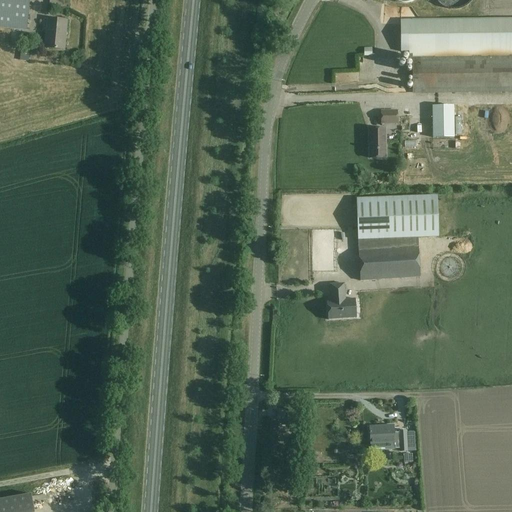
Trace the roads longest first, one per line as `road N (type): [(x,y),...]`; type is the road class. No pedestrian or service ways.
road 1 (primary): [(149,511),(192,0)]
road 2 (unclassified): [(109,511),(148,0)]
road 3 (unclassified): [(249,394),(262,156),(281,64),(315,0)]
road 4 (residential): [(249,394),(407,394)]
